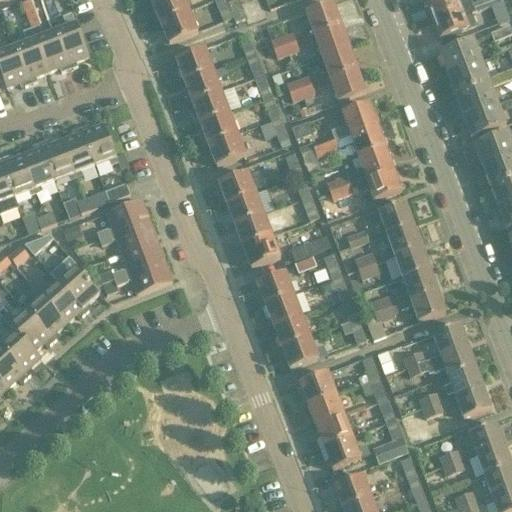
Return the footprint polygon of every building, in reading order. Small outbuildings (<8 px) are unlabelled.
[(161,28),(189,16),(182,0),(168,0),(152,7),(161,28)] [(473,7),(470,0),(439,0),(426,5),(433,23),(473,7)] [(492,0),(491,0),(480,5),(483,13),(502,6),(500,0),(492,0)] [(233,22),(224,1),(215,5),(224,26),(233,22)] [(228,6),(235,25),(245,22),(238,2),(228,6)] [(31,3),(22,6),(32,32),(34,32),(41,29),(31,3)] [(70,7),(65,9),(68,18),(72,16),(74,15),(70,7)] [(306,17),(314,38),(341,28),(333,7),(306,17)] [(477,24),(476,23),(474,17),(476,16),(473,7),(433,23),(440,41),(470,30),(468,27),(477,24)] [(57,36),(72,73),(78,71),(77,67),(90,61),(72,16),(68,18),(64,19),(69,31),(57,36)] [(170,49),(198,37),(189,16),(161,28),(170,49)] [(349,50),(341,28),(314,38),(322,60),(349,50)] [(72,73),(57,36),(45,40),(41,29),(34,32),(51,77),(61,73),(63,77),(72,73)] [(494,45),(511,38),(511,37),(509,30),(491,37),(494,45)] [(34,89),(39,86),(38,82),(51,77),(34,32),(32,32),(25,35),(29,46),(19,50),(34,89)] [(271,44),(274,54),(296,46),(293,36),(271,44)] [(247,60),(256,57),(248,37),(239,40),(247,60)] [(34,89),(19,50),(6,55),(1,44),(0,44),(0,63),(11,92),(21,89),(22,93),(34,89)] [(448,78),(481,66),(473,44),(440,57),(448,78)] [(296,46),(274,54),(278,63),(300,55),(296,46)] [(330,82),(357,72),(349,50),(322,60),(330,82)] [(184,85),(213,74),(205,52),(176,63),(184,85)] [(255,82),(264,79),(256,57),(247,60),(255,82)] [(11,92),(0,63),(0,85),(4,84),(8,94),(11,92)] [(448,78),(456,100),(490,87),(491,92),(510,85),(506,75),(488,82),(481,66),(448,78)] [(339,106),(366,96),(357,72),(330,82),(339,106)] [(193,106),(221,95),(213,74),(184,85),(193,106)] [(264,103),(272,100),(264,79),(255,82),(264,103)] [(286,88),(290,97),(311,89),(308,80),(286,88)] [(497,108),(491,92),(490,87),(456,100),(464,121),(497,108)] [(311,89),(290,97),(293,107),(315,99),(311,89)] [(201,128),(230,116),(221,95),(193,106),(201,128)] [(272,125),(281,121),(272,100),(264,103),(272,125)] [(336,145),(351,139),(378,130),(370,107),(343,117),(347,130),(332,135),(336,145)] [(472,143),(506,130),(497,108),(464,121),(472,143)] [(209,149),(238,138),(230,116),(201,128),(209,149)] [(280,146),(289,143),(281,121),(272,125),(280,146)] [(309,126),(293,132),(297,143),(313,137),(309,126)] [(81,133),(96,170),(111,164),(113,169),(119,167),(104,128),(92,133),(90,130),(81,133)] [(359,162),(386,152),(378,130),(351,139),(359,162)] [(81,176),(96,170),(81,133),(73,137),(74,140),(63,144),(75,177),(77,183),(83,180),(81,176)] [(482,169),(511,157),(511,148),(507,136),(474,148),(482,169)] [(217,170),(246,159),(238,138),(209,149),(217,170)] [(289,143),(280,146),(282,151),(291,148),(289,143)] [(77,183),(75,177),(63,144),(52,149),(50,146),(41,149),(52,177),(55,186),(70,180),(71,185),(77,183)] [(339,153),(336,145),(314,152),(317,161),(339,153)] [(312,146),(306,149),(308,155),(314,152),(312,146)] [(55,186),(52,177),(41,149),(33,152),(34,155),(23,160),(30,177),(38,198),(42,196),(41,192),(55,186)] [(330,196),(394,174),(386,152),(359,162),(363,173),(348,179),(348,180),(327,188),(330,196)] [(511,157),(482,169),(485,177),(491,193),(511,184),(511,157)] [(294,183),(303,180),(295,158),(286,161),(294,183)] [(38,198),(30,177),(23,160),(11,164),(10,161),(1,164),(6,177),(15,201),(30,195),(32,200),(38,198)] [(15,201),(6,177),(1,164),(0,164),(0,219),(19,212),(15,201)] [(394,174),(330,196),(333,205),(354,197),(355,199),(370,193),(375,206),(402,196),(394,174)] [(226,207),(255,196),(247,176),(219,187),(226,207)] [(303,206),(312,203),(303,180),(294,183),(303,206)] [(498,211),(511,206),(511,184),(491,193),(498,211)] [(111,208),(131,200),(127,189),(106,196),(111,208)] [(235,230),(264,220),(255,196),(226,207),(235,230)] [(93,200),(85,203),(90,215),(98,212),(93,200)] [(81,218),(90,215),(85,203),(77,206),(81,218)] [(310,225),(319,221),(312,203),(303,206),(310,225)] [(99,242),(149,224),(141,204),(107,217),(113,232),(108,234),(108,233),(97,237),(99,242)] [(507,235),(511,232),(511,206),(498,211),(507,235)] [(386,238),(413,229),(405,207),(379,217),(386,238)] [(53,216),(46,219),(50,230),(57,227),(53,216)] [(41,233),(50,230),(46,219),(37,222),(41,233)] [(242,249),(271,239),(264,220),(235,230),(242,249)] [(122,257),(156,243),(149,224),(99,242),(102,249),(112,245),(112,244),(116,242),(122,257)] [(74,229),(63,233),(68,245),(78,240),(74,229)] [(395,260),(421,251),(413,229),(386,238),(395,260)] [(364,235),(346,241),(351,253),(368,246),(364,235)] [(50,239),(25,249),(34,259),(53,243),(50,239)] [(251,272),(280,261),(271,239),(242,249),(251,272)] [(326,240),(290,254),(295,265),(331,251),(326,240)] [(115,283),(164,264),(156,243),(122,257),(128,273),(124,274),(123,273),(113,277),(115,283)] [(17,270),(29,260),(21,249),(8,260),(17,270)] [(403,283),(429,273),(421,251),(395,260),(403,283)] [(93,254),(79,259),(87,269),(98,266),(93,254)] [(354,263),(358,274),(376,267),(372,257),(354,263)] [(3,258),(0,260),(0,276),(11,267),(3,258)] [(333,282),(341,279),(333,258),(325,261),(333,282)] [(51,277),(58,286),(58,285),(86,317),(93,312),(90,309),(101,299),(77,272),(69,264),(71,263),(69,261),(51,277)] [(312,261),(295,268),(299,277),(316,271),(312,261)] [(164,264),(115,283),(117,289),(128,285),(127,284),(132,283),(138,298),(172,285),(164,264)] [(376,267),(358,274),(362,284),(380,278),(376,267)] [(410,303),(436,294),(429,273),(403,283),(410,303)] [(112,275),(99,279),(102,288),(108,285),(115,283),(113,277),(112,275)] [(265,309),(293,298),(285,276),(256,287),(265,309)] [(341,305),(350,302),(341,279),(333,282),(341,305)] [(42,288),(37,293),(69,328),(77,321),(80,323),(86,317),(58,285),(58,286),(49,294),(42,288)] [(118,295),(114,285),(104,289),(108,299),(118,295)] [(58,338),(69,328),(37,293),(30,299),(37,307),(28,316),(55,346),(61,341),(58,338)] [(418,327),(445,317),(436,294),(410,303),(418,327)] [(273,331),(302,320),(293,298),(265,309),(273,331)] [(370,306),(374,317),(392,311),(388,300),(370,306)] [(349,325),(357,322),(350,302),(341,305),(349,325)] [(392,311),(374,317),(378,328),(381,326),(395,321),(392,311)] [(48,353),(55,346),(28,316),(18,324),(11,316),(5,322),(12,330),(11,331),(14,335),(18,339),(18,338),(36,358),(37,357),(45,350),(48,353)] [(374,317),(365,320),(373,344),(386,339),(381,326),(378,328),(374,317)] [(281,351),(309,340),(302,320),(273,331),(281,351)] [(358,347),(366,344),(357,322),(349,325),(358,347)] [(440,360),(468,350),(460,329),(432,339),(440,360)] [(18,338),(18,339),(14,335),(10,338),(13,341),(2,352),(29,383),(36,377),(33,373),(44,364),(37,357),(36,358),(18,338)] [(323,350),(314,353),(309,340),(281,351),(290,374),(327,359),(323,350)] [(448,381),(475,371),(468,350),(440,360),(425,365),(407,372),(411,382),(428,376),(429,379),(445,373),(448,381)] [(22,389),(29,383),(2,352),(0,353),(0,382),(10,394),(19,386),(22,389)] [(385,379),(395,375),(387,355),(377,359),(385,379)] [(407,372),(425,365),(422,356),(404,363),(407,372)] [(371,386),(379,382),(371,360),(362,363),(371,386)] [(455,402),(483,392),(475,371),(448,381),(455,402)] [(307,409),(336,399),(328,376),(299,387),(307,409)] [(1,403),(10,394),(0,382),(0,408),(4,405),(1,403)] [(379,406),(387,403),(379,382),(371,386),(379,406)] [(463,423),(491,413),(483,392),(455,402),(463,423)] [(418,404),(422,413),(422,414),(442,407),(438,397),(418,404)] [(316,430),(344,419),(336,399),(307,409),(316,430)] [(387,428),(396,425),(387,403),(379,406),(387,428)] [(445,416),(442,407),(422,414),(422,413),(402,421),(412,447),(450,433),(444,417),(445,416)] [(316,430),(324,452),(353,441),(348,429),(353,427),(349,417),(344,419),(316,430)] [(393,445),(373,452),(378,465),(407,454),(396,425),(387,428),(393,445)] [(475,455),(476,458),(503,448),(496,428),(469,438),(471,445),(464,448),(467,457),(475,455)] [(333,474),(361,463),(353,441),(324,452),(333,474)] [(484,480),(511,470),(503,448),(476,458),(484,480)] [(439,461),(443,471),(462,464),(459,454),(439,461)] [(410,487),(418,484),(410,461),(401,465),(410,487)] [(462,464),(443,471),(447,481),(466,474),(462,464)] [(491,501),(511,493),(511,471),(511,470),(484,480),(491,501)] [(342,511),(344,511),(371,502),(363,480),(334,491),(342,511)] [(417,506),(426,503),(418,484),(410,487),(417,506)] [(495,511),(511,511),(511,493),(491,501),(495,511)] [(455,502),(458,511),(478,505),(474,495),(455,502)] [(375,511),(371,502),(344,511),(375,511)] [(419,511),(429,511),(426,503),(417,506),(419,511)]
